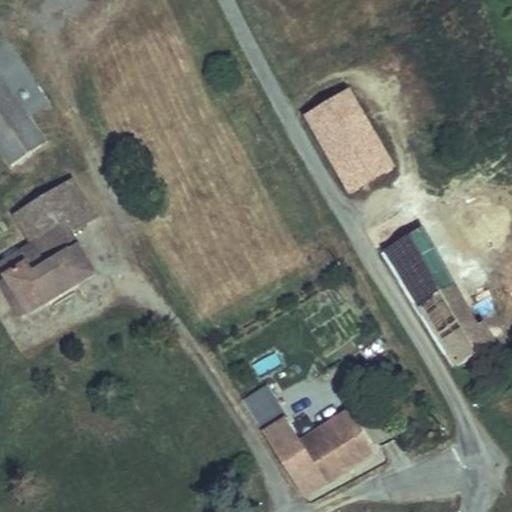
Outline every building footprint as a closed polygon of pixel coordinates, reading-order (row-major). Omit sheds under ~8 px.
[(0,29),(0,73),(25,114),(45,102),(15,54),(0,29)] [(0,155),(5,164),(42,142),(25,114),(0,73),(0,155)] [(306,115),(353,188),(391,164),(344,91),(306,115)] [(0,261),(0,270),(6,279),(27,313),(51,297),(92,273),(69,235),(96,219),(69,179),(13,213),(32,243),(0,261)] [(419,228),(387,247),(460,364),(497,341),(482,316),(475,320),(419,228)] [(0,282),(21,317),(27,313),(6,279),(0,282)] [(268,385),(241,400),(248,411),(274,397),(268,385)] [(278,410),(255,424),(262,434),(285,421),(278,410)] [(285,421),(262,434),(292,482),(301,496),(372,454),(349,414),(298,442),(285,421)]
